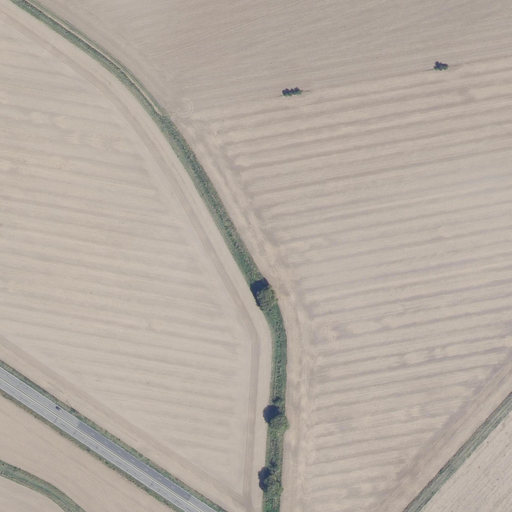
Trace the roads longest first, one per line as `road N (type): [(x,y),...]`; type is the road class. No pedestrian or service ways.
road 1 (primary): [(210,511),(0,372)]
road 2 (primary): [(0,383),(192,511)]
